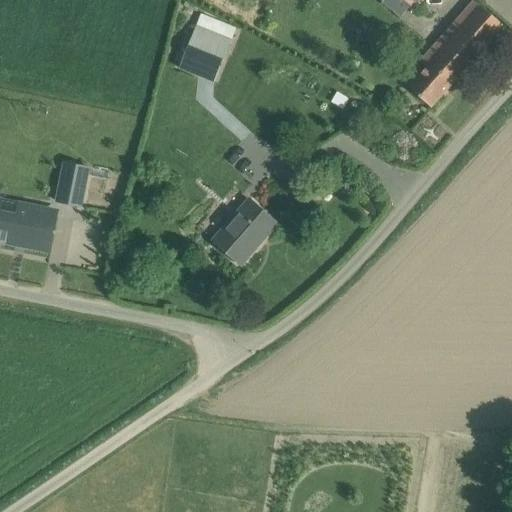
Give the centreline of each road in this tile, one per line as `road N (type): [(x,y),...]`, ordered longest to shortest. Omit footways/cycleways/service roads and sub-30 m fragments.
road 1 (unclassified): [(246,350),(356,265),(511,83)]
road 2 (unclassified): [(12,511),(246,350)]
road 3 (unclassified): [(0,294),(246,350)]
